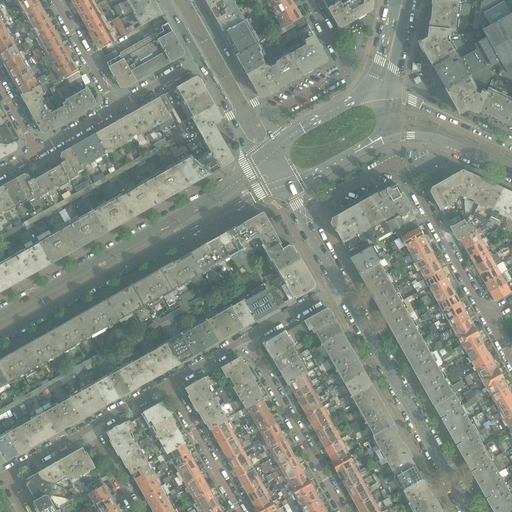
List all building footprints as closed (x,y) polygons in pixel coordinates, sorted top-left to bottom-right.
[(44,11),(43,9),(42,9),(43,9),(41,5),(40,6),(38,1),(37,0),(24,0),(17,4),(24,16),(15,22),(18,27),(27,21),(44,11)] [(98,6),(94,0),(71,0),(72,1),(74,5),(74,4),(77,9),(79,13),(80,15),(98,6)] [(126,0),(133,12),(155,0),(154,0),(126,0)] [(161,14),(159,11),(157,7),(157,5),(155,0),(133,12),(141,26),(161,14)] [(244,21),(232,0),(219,0),(210,5),(225,33),(245,21),(245,20),(244,21)] [(294,22),(301,18),(291,0),(280,0),(270,6),(283,28),(277,32),(279,36),(296,26),(294,22)] [(338,0),(323,0),(329,9),(340,3),(338,0)] [(372,8),(373,0),(369,0),(338,0),(340,3),(329,9),(338,26),(342,27),(370,11),(372,8)] [(471,2),(457,0),(455,0),(433,0),(432,14),(431,21),(430,22),(429,30),(451,33),(453,33),(455,16),(469,17),(471,2)] [(508,61),(511,58),(511,0),(482,0),(483,0),(482,1),(481,2),(477,29),(482,30),(484,32),(486,37),(469,46),(456,54),(434,67),(435,68),(445,86),(454,102),(459,112),(467,108),(469,108),(476,112),(486,90),(485,88),(490,78),(491,77),(491,76),(492,74),(491,72),(489,71),(488,72),(487,70),(490,69),(493,70),(497,67),(501,69),(502,68),(501,70),(504,71),(507,73),(504,67),(510,63),(508,61)] [(122,11),(118,4),(113,7),(117,14),(122,11)] [(107,22),(98,6),(80,15),(82,18),(84,21),(87,26),(86,26),(88,30),(89,30),(90,32),(107,22)] [(267,12),(266,11),(270,8),(269,6),(260,12),(262,15),(267,12)] [(52,26),(50,22),(47,17),(45,14),(44,11),(27,21),(36,38),(53,28),(52,26)] [(298,28),(306,23),(303,17),(301,18),(294,22),(296,26),(298,28)] [(14,34),(10,26),(7,28),(2,19),(0,20),(0,42),(11,36),(14,34)] [(262,51),(260,48),(258,43),(268,37),(272,35),(268,29),(260,34),(255,38),(245,21),(225,33),(245,68),(262,59),(263,58),(259,52),(262,51)] [(116,39),(107,22),(90,32),(91,34),(91,35),(93,38),(96,43),(98,47),(98,46),(99,48),(116,39)] [(122,89),(182,55),(183,51),(167,23),(161,27),(165,32),(158,36),(157,35),(154,37),(152,32),(144,37),(143,37),(142,41),(122,53),(121,55),(114,59),(112,56),(105,59),(122,89)] [(62,42),(60,39),(59,39),(57,34),(55,31),(53,28),(36,38),(41,46),(32,51),(37,60),(42,57),(63,45),(61,43),(62,42)] [(284,44),(298,36),(295,32),(295,33),(294,30),(280,38),(282,41),(284,44)] [(456,54),(450,42),(448,40),(451,38),(451,33),(429,30),(427,38),(420,42),(421,43),(428,57),(434,67),(456,54)] [(474,35),(472,32),(470,31),(465,35),(468,40),(469,39),(469,40),(466,42),(469,46),(486,37),(484,32),(473,38),(472,37),(474,36),(474,35)] [(282,41),(280,38),(279,36),(277,32),(272,35),(268,37),(273,46),(282,41)] [(23,50),(19,43),(16,45),(11,36),(0,42),(0,55),(0,56),(2,60),(3,62),(20,52),(23,50)] [(325,62),(326,58),(314,36),(304,41),(305,44),(303,45),(301,41),(287,49),(289,53),(288,53),(300,75),(313,68),(317,66),(325,62)] [(355,50),(354,40),(347,40),(346,40),(346,44),(347,51),(351,51),(351,50),(355,50)] [(71,59),(69,56),(66,51),(64,47),(63,45),(42,57),(52,74),(72,62),(71,59)] [(30,69),(20,52),(3,62),(5,64),(5,65),(7,68),(10,73),(9,73),(11,76),(13,79),(30,69)] [(264,96),(286,83),(289,82),(300,75),(288,53),(276,60),(275,62),(276,64),(272,66),(265,64),(262,59),(245,68),(260,95),(264,96)] [(38,64),(34,56),(30,58),(34,66),(38,64)] [(81,77),(78,71),(75,67),(73,63),(72,62),(52,74),(49,75),(46,77),(48,81),(50,80),(52,82),(59,78),(60,80),(65,78),(69,84),(81,77)] [(419,72),(420,63),(412,63),(412,72),(419,72)] [(38,82),(34,76),(30,69),(13,79),(14,81),(16,84),(19,89),(21,93),(22,95),(41,84),(41,85),(48,81),(46,77),(38,82)] [(187,120),(192,117),(214,105),(200,80),(194,78),(164,95),(172,109),(179,105),(187,120)] [(42,96),(46,94),(41,85),(41,84),(22,95),(30,109),(42,131),(45,132),(50,130),(48,125),(51,112),(47,111),(42,101),(44,100),(42,96)] [(94,100),(88,91),(87,88),(82,91),(80,87),(73,91),(75,95),(83,111),(95,104),(94,102),(94,101),(94,100)] [(511,93),(509,100),(486,90),(476,112),(482,114),(484,114),(511,126),(511,93)] [(83,111),(75,95),(65,100),(66,101),(62,103),(64,106),(52,113),(51,112),(48,125),(50,130),(83,111)] [(172,109),(164,95),(160,97),(158,98),(170,118),(171,118),(168,112),(172,109)] [(170,118),(158,98),(147,105),(158,125),(170,118)] [(133,139),(158,125),(147,105),(122,119),(133,139)] [(227,148),(217,130),(217,131),(213,124),(219,120),(220,117),(214,105),(192,117),(200,133),(196,135),(204,149),(213,152),(215,156),(227,149),(227,148)] [(14,141),(0,116),(0,142),(8,145),(14,141)] [(108,153),(133,139),(122,119),(97,133),(108,153)] [(180,135),(176,127),(172,121),(169,122),(172,128),(171,128),(176,137),(180,135)] [(102,157),(108,153),(97,133),(71,148),(82,168),(95,161),(96,162),(102,158),(102,157)] [(172,145),(185,138),(183,133),(180,135),(176,137),(167,141),(166,142),(170,150),(173,148),(172,145)] [(162,144),(166,142),(167,141),(165,138),(153,145),(155,148),(156,148),(159,146),(162,144)] [(0,157),(16,149),(16,146),(14,141),(8,145),(0,142),(0,157)] [(220,167),(230,161),(231,157),(227,149),(215,156),(213,152),(204,149),(192,157),(184,144),(182,143),(177,145),(179,150),(172,154),(178,165),(189,184),(220,167)] [(78,175),(77,173),(83,170),(82,168),(71,148),(62,153),(61,156),(65,163),(48,172),(56,187),(78,175)] [(134,159),(130,153),(126,156),(129,162),(134,159)] [(111,160),(108,154),(102,157),(105,163),(111,160)] [(103,177),(104,177),(97,164),(95,165),(98,171),(95,172),(97,175),(91,179),(93,183),(96,181),(100,179),(103,177)] [(189,184),(178,165),(152,180),(162,199),(189,184)] [(465,197),(465,184),(470,174),(462,170),(432,187),(431,191),(441,209),(455,202),(454,199),(458,197),(458,195),(465,197)] [(34,200),(56,187),(48,172),(32,181),(28,175),(24,174),(15,179),(26,199),(27,201),(33,198),(34,200)] [(493,208),(502,188),(470,174),(465,184),(465,197),(474,200),(473,202),(486,208),(487,206),(493,208)] [(26,199),(15,179),(4,185),(16,205),(26,199)] [(79,191),(82,189),(86,187),(89,185),(92,184),(89,179),(74,188),(77,192),(79,191)] [(134,215),(162,199),(152,180),(123,196),(134,215)] [(0,214),(16,205),(4,185),(0,187),(0,214)] [(417,220),(398,185),(397,186),(395,185),(394,185),(389,188),(389,187),(386,189),(407,224),(407,225),(415,221),(417,220)] [(75,193),(77,192),(74,188),(74,189),(62,195),(64,199),(68,197),(72,195),(75,193)] [(407,224),(386,189),(385,188),(358,204),(370,226),(379,221),(381,224),(388,237),(393,234),(390,228),(393,226),(393,228),(399,225),(400,228),(407,224)] [(511,193),(502,188),(493,208),(500,212),(499,214),(511,219),(511,193)] [(55,205),(64,200),(61,195),(48,203),(51,207),(55,205)] [(106,231),(134,215),(123,196),(95,212),(106,231)] [(106,231),(95,212),(80,220),(77,216),(71,220),(64,209),(62,210),(61,208),(71,202),(68,197),(64,199),(64,200),(55,205),(59,212),(67,227),(78,247),(106,231)] [(367,240),(361,231),(370,226),(358,204),(333,218),(332,223),(348,251),(366,241),(367,240)] [(451,226),(461,220),(458,215),(457,216),(454,210),(445,215),(448,220),(447,221),(451,226)] [(488,220),(478,216),(479,214),(474,212),(472,216),(483,225),(485,226),(488,220)] [(33,223),(43,218),(40,213),(36,215),(32,218),(27,221),(31,228),(35,226),(33,223)] [(257,242),(258,232),(256,228),(268,222),(263,214),(260,213),(218,237),(229,256),(230,256),(233,261),(233,262),(247,254),(246,253),(252,250),(250,245),(257,242)] [(460,239),(484,226),(483,226),(480,227),(477,223),(473,225),(472,224),(471,225),(468,220),(465,222),(464,220),(461,221),(461,220),(451,226),(458,240),(460,239)] [(16,233),(26,227),(27,230),(31,228),(27,221),(21,223),(16,227),(13,228),(16,233)] [(419,227),(415,221),(407,225),(407,224),(400,228),(399,225),(393,228),(393,226),(390,228),(393,234),(395,233),(398,239),(399,238),(419,227)] [(282,248),(268,222),(256,228),(258,232),(257,242),(256,245),(262,246),(264,243),(265,245),(264,245),(272,261),(273,260),(278,269),(299,257),(293,245),(289,244),(282,248)] [(465,248),(481,239),(478,235),(482,233),(481,232),(487,228),(484,226),(460,239),(462,242),(461,244),(463,247),(465,247),(465,248)] [(78,247),(67,227),(52,236),(48,230),(43,233),(47,239),(40,243),(50,262),(78,247)] [(405,246),(424,236),(423,234),(423,233),(422,231),(421,230),(419,227),(399,238),(402,243),(403,242),(405,246)] [(5,239),(16,233),(13,228),(12,229),(9,230),(1,235),(0,235),(0,238),(3,244),(7,242),(5,239)] [(409,255),(428,244),(424,236),(405,246),(408,250),(406,251),(409,255)] [(202,272),(229,256),(218,237),(191,252),(202,272)] [(470,256),(486,248),(488,247),(483,238),(481,240),(481,239),(465,248),(467,251),(466,252),(468,255),(469,256),(470,256)] [(371,248),(366,241),(348,251),(360,273),(380,261),(381,261),(373,247),(371,248)] [(22,278),(50,262),(40,243),(12,259),(22,278)] [(415,262),(433,252),(428,244),(409,255),(411,260),(413,259),(415,262)] [(475,265),(491,257),(486,248),(470,256),(471,259),(471,261),(473,264),(474,265),(475,265)] [(174,287),(202,272),(191,252),(163,268),(174,287)] [(418,272),(420,271),(437,261),(435,258),(435,256),(433,252),(415,262),(417,266),(415,267),(418,272)] [(313,281),(306,269),(299,257),(278,269),(286,283),(294,297),(311,288),(313,281)] [(480,274),(496,265),(491,257),(475,265),(476,268),(476,270),(478,273),(479,273),(480,274)] [(0,290),(22,278),(12,259),(0,265),(0,290)] [(401,265),(398,260),(392,264),(395,269),(401,265)] [(397,286),(390,272),(387,274),(380,261),(360,273),(375,301),(395,290),(394,288),(397,286)] [(422,280),(441,269),(439,266),(440,264),(438,262),(437,262),(437,261),(420,271),(421,274),(420,275),(422,280)] [(484,283),(500,274),(496,265),(480,274),(481,277),(481,278),(482,282),(484,282),(484,283)] [(404,271),(403,269),(402,266),(393,271),(396,276),(404,271)] [(152,300),(174,287),(163,268),(136,283),(146,303),(150,308),(155,305),(152,300)] [(429,287),(446,278),(445,276),(446,275),(444,273),(443,272),(441,269),(422,280),(425,285),(427,284),(429,287)] [(274,302),(269,293),(264,285),(257,271),(248,277),(247,276),(235,283),(244,300),(255,319),(277,307),(274,302)] [(489,291),(509,281),(504,272),(501,274),(500,274),(484,283),(486,286),(486,287),(487,290),(489,291)] [(432,296),(450,285),(449,282),(449,281),(448,279),(446,278),(429,287),(431,291),(429,292),(432,296)] [(509,281),(489,291),(491,294),(491,296),(492,299),(494,299),(495,300),(510,292),(511,291),(508,286),(510,285),(508,281),(509,281)] [(278,288),(284,284),(282,282),(271,289),(272,291),(278,288)] [(119,318),(146,303),(136,283),(108,299),(119,318)] [(455,294),(455,293),(455,291),(454,289),(452,289),(450,285),(432,296),(435,301),(436,300),(438,303),(455,294)] [(408,314),(395,290),(375,301),(389,325),(408,314)] [(187,301),(184,295),(182,296),(179,291),(177,292),(182,300),(184,304),(187,301)] [(441,312),(460,302),(458,299),(458,297),(457,295),(456,295),(455,294),(438,303),(440,307),(438,308),(441,312)] [(284,303),(281,298),(274,302),(277,307),(284,303)] [(91,334),(119,318),(108,299),(80,315),(91,334)] [(230,333),(255,319),(244,300),(220,314),(230,333)] [(447,320),(464,310),(464,309),(464,308),(463,306),(462,305),(460,302),(441,312),(444,318),(445,317),(447,320)] [(195,315),(198,307),(197,304),(195,306),(191,308),(187,310),(185,311),(187,316),(194,312),(195,315)] [(315,331),(334,320),(329,310),(326,309),(294,327),(299,334),(302,339),(312,333),(312,332),(315,331)] [(450,329),(469,318),(467,315),(467,314),(466,312),(465,311),(464,310),(447,320),(449,324),(448,325),(450,329)] [(430,318),(427,313),(420,316),(424,322),(430,318)] [(206,347),(230,333),(220,314),(195,328),(206,347)] [(416,327),(421,324),(418,319),(413,322),(408,314),(389,325),(404,351),(423,340),(416,327)] [(69,347),(78,341),(91,334),(80,315),(52,331),(63,350),(69,361),(73,359),(71,355),(73,354),(69,347)] [(456,336),(474,326),(472,322),(471,321),(469,318),(450,329),(453,334),(455,333),(456,336)] [(163,330),(175,323),(172,319),(160,325),(163,330)] [(350,346),(334,320),(315,331),(330,357),(350,346)] [(180,361),(206,347),(195,328),(186,333),(181,325),(178,327),(182,335),(170,342),(180,361)] [(437,331),(433,325),(428,328),(432,334),(437,331)] [(461,345),(479,335),(474,326),(456,336),(459,340),(457,341),(460,346),(461,345)] [(289,340),(299,334),(294,327),(267,342),(266,345),(273,357),(292,346),(289,340)] [(35,366),(63,350),(52,331),(24,346),(35,366)] [(138,344),(150,337),(147,333),(135,340),(138,344)] [(466,354),(484,344),(481,340),(482,338),(481,335),(479,335),(461,345),(463,349),(462,350),(465,355),(466,354)] [(435,351),(446,345),(442,339),(437,343),(438,345),(433,348),(435,351)] [(438,367),(423,340),(404,351),(419,378),(438,367)] [(156,375),(180,361),(170,342),(160,348),(156,341),(154,343),(157,349),(145,356),(156,375)] [(469,363),(488,352),(486,349),(487,347),(486,344),(484,344),(466,354),(468,357),(467,358),(469,363)] [(38,370),(35,366),(24,346),(0,359),(0,368),(7,381),(22,373),(25,378),(38,370)] [(300,359),(292,346),(273,357),(288,383),(289,383),(306,373),(307,373),(300,359)] [(364,372),(350,346),(330,357),(344,383),(364,372)] [(453,358),(450,352),(441,357),(444,363),(453,358)] [(476,371),(493,361),(493,360),(493,358),(492,355),(490,355),(488,352),(469,363),(472,368),(474,367),(476,371)] [(131,389),(156,375),(145,356),(120,370),(131,389)] [(106,403),(131,389),(120,370),(112,375),(105,363),(106,363),(103,357),(100,359),(98,360),(107,378),(95,384),(106,403)] [(248,372),(241,360),(238,359),(219,370),(220,373),(223,371),(227,378),(229,376),(232,381),(248,372)] [(480,379),(498,369),(499,367),(497,365),(495,364),(493,361),(476,371),(474,371),(477,376),(478,376),(480,379)] [(75,378),(87,371),(85,367),(83,369),(79,371),(76,373),(73,374),(75,378)] [(452,393),(438,367),(419,378),(433,403),(452,393)] [(460,371),(461,371),(458,367),(447,373),(449,377),(456,373),(460,371)] [(485,387),(503,377),(498,369),(480,379),(479,380),(482,385),(483,384),(485,387)] [(262,398),(257,390),(258,389),(248,372),(232,381),(235,386),(234,387),(238,395),(233,398),(230,393),(226,395),(227,398),(230,402),(231,403),(240,398),(245,407),(262,398)] [(378,398),(364,372),(344,383),(359,409),(378,398)] [(294,390),(311,381),(306,373),(289,383),(290,384),(289,384),(291,389),(293,388),(294,390)] [(63,386),(71,381),(71,380),(75,378),(73,374),(73,375),(69,377),(66,379),(62,381),(61,381),(63,386)] [(459,377),(456,374),(450,378),(454,383),(460,379),(459,377)] [(210,393),(208,388),(210,387),(206,381),(209,379),(214,388),(216,387),(217,389),(221,387),(214,375),(209,378),(208,376),(188,387),(187,390),(194,402),(210,393)] [(473,383),(468,375),(464,378),(468,386),(473,383)] [(490,396),(507,386),(505,383),(506,382),(503,377),(485,387),(487,391),(486,392),(488,397),(490,396)] [(313,385),(311,381),(294,390),(296,392),(294,393),(296,398),(297,397),(298,399),(313,390),(311,386),(313,385)] [(51,393),(63,386),(60,382),(58,383),(55,385),(51,387),(48,388),(51,393)] [(81,417),(106,403),(95,384),(70,399),(81,417)] [(493,405),(511,394),(510,391),(510,389),(509,387),(507,387),(507,386),(490,396),(492,400),(490,400),(493,405)] [(50,394),(47,389),(46,390),(42,392),(45,397),(50,394)] [(303,406),(320,397),(318,394),(316,395),(313,390),(298,399),(299,400),(298,401),(300,405),(302,404),(303,406)] [(341,403),(345,401),(346,402),(351,399),(349,395),(344,397),(339,400),(333,390),(329,392),(337,405),(341,403)] [(475,398),(474,394),(473,394),(472,392),(466,396),(469,401),(475,398)] [(482,400),(478,392),(474,394),(475,398),(478,402),(478,403),(482,400)] [(226,418),(215,398),(213,399),(210,393),(194,402),(204,420),(205,419),(209,427),(226,418)] [(465,414),(453,393),(452,393),(433,403),(436,408),(437,409),(440,415),(442,415),(443,417),(443,419),(446,425),(446,426),(448,430),(468,419),(465,414)] [(499,412),(511,404),(511,394),(493,405),(496,410),(497,409),(499,412)] [(322,401),(320,397),(303,406),(305,408),(303,409),(305,414),(306,414),(307,415),(323,407),(320,402),(322,401)] [(266,407),(265,405),(266,405),(263,400),(261,401),(260,400),(262,398),(245,407),(245,408),(244,409),(246,412),(246,413),(248,411),(250,415),(266,407)] [(393,424),(378,398),(359,409),(373,435),(393,424)] [(470,406),(478,402),(475,398),(469,401),(468,402),(470,406)] [(56,431),(81,417),(70,399),(45,413),(56,431)] [(170,416),(163,404),(159,403),(140,414),(141,416),(144,414),(148,421),(150,420),(153,425),(170,416)] [(502,421),(511,415),(511,404),(499,412),(501,416),(499,417),(502,421)] [(313,422),(329,414),(324,406),(323,407),(307,415),(308,416),(307,417),(309,421),(311,420),(313,422)] [(253,425),(269,416),(268,414),(270,413),(268,408),(267,408),(266,407),(250,415),(253,420),(251,421),(253,425)] [(12,416),(9,411),(2,415),(5,420),(12,416)] [(31,445),(56,431),(45,413),(21,427),(31,445)] [(316,431),(332,422),(329,418),(331,417),(329,414),(313,422),(314,425),(312,426),(315,430),(316,431)] [(508,428),(511,426),(511,415),(502,421),(505,426),(507,426),(508,428)] [(180,434),(176,427),(170,416),(153,425),(156,431),(155,432),(158,438),(155,440),(156,442),(160,440),(163,447),(160,448),(164,454),(168,451),(183,443),(184,443),(179,434),(180,434)] [(260,432),(275,424),(274,422),(275,421),(272,417),(270,418),(269,416),(253,425),(255,429),(257,428),(260,432)] [(148,428),(142,417),(137,420),(143,431),(148,428)] [(480,431),(472,417),(468,419),(448,430),(451,435),(452,435),(455,441),(457,442),(458,444),(458,445),(461,451),(461,453),(463,457),(483,446),(476,433),(480,431)] [(215,435),(232,426),(230,422),(229,423),(227,420),(227,419),(226,418),(209,427),(210,428),(211,427),(211,429),(213,434),(214,433),(215,435)] [(352,431),(363,424),(361,419),(349,426),(352,431)] [(130,438),(127,432),(129,431),(126,425),(130,422),(129,420),(110,431),(109,435),(116,446),(130,438)] [(0,449),(6,460),(31,445),(21,427),(20,427),(17,422),(5,429),(8,434),(0,438),(0,449)] [(322,439),(338,430),(336,426),(334,427),(332,422),(316,431),(317,433),(316,433),(319,438),(320,437),(322,439)] [(262,441),(279,432),(277,430),(279,429),(277,425),(276,425),(275,424),(260,432),(262,435),(262,437),(260,438),(262,441)] [(354,435),(366,428),(363,424),(352,431),(354,435)] [(404,446),(398,436),(395,430),(396,429),(393,424),(373,435),(372,436),(385,457),(379,460),(382,465),(388,462),(408,451),(405,445),(404,446)] [(235,430),(234,429),(232,426),(215,435),(216,438),(218,442),(219,442),(220,444),(235,435),(233,431),(235,430)] [(340,433),(338,430),(322,439),(323,441),(321,442),(324,446),(325,447),(341,439),(338,435),(340,433)] [(269,448),(284,440),(283,438),(284,438),(282,433),(280,434),(279,432),(262,441),(264,445),(264,446),(267,444),(269,448)] [(224,452),(242,442),(241,442),(243,441),(241,438),(238,440),(235,435),(220,444),(221,445),(220,446),(222,450),(223,450),(224,452)] [(501,444),(508,439),(506,435),(499,440),(501,444)] [(147,463),(140,450),(136,443),(134,444),(130,438),(116,446),(126,464),(127,464),(131,472),(146,464),(147,463)] [(505,451),(497,438),(494,440),(502,453),(505,451)] [(331,455),(347,446),(345,442),(343,443),(341,439),(325,447),(326,449),(325,449),(328,454),(330,453),(331,455)] [(271,458),(288,449),(287,447),(289,446),(286,441),(285,442),(284,440),(269,448),(271,452),(272,453),(270,454),(271,458)] [(244,446),(243,445),(242,442),(224,452),(226,454),(225,455),(227,459),(228,458),(229,460),(244,452),(242,447),(244,446)] [(169,461),(187,451),(186,448),(184,444),(183,444),(183,443),(168,451),(170,456),(167,458),(169,461)] [(155,453),(151,447),(151,446),(150,444),(146,446),(151,455),(155,453)] [(491,460),(487,453),(490,451),(486,444),(483,446),(463,457),(466,461),(467,462),(470,468),(472,468),(473,471),(473,472),(472,472),(476,478),(476,480),(478,484),(498,473),(506,468),(499,455),(491,460)] [(159,451),(155,445),(151,447),(155,453),(158,457),(161,456),(159,452),(159,451)] [(333,465),(350,455),(347,451),(349,450),(347,446),(331,455),(332,457),(329,459),(333,465)] [(85,471),(94,467),(84,450),(83,450),(82,448),(64,458),(63,458),(59,460),(59,461),(58,461),(66,476),(67,479),(72,476),(73,478),(85,471)] [(278,465),(294,456),(293,455),(294,454),(291,450),(289,451),(288,449),(271,458),(273,462),(274,462),(276,461),(278,465)] [(177,467),(191,458),(191,457),(189,453),(188,453),(187,451),(169,461),(171,465),(175,463),(177,467)] [(418,473),(413,463),(410,457),(411,456),(408,451),(388,462),(403,489),(423,477),(420,472),(418,473)] [(234,468),(251,459),(253,458),(259,454),(258,452),(252,455),(251,454),(249,455),(247,456),(244,452),(229,460),(230,462),(229,462),(232,467),(233,466),(234,468)] [(339,471),(356,462),(354,459),(352,460),(350,455),(333,465),(336,471),(338,470),(339,471)] [(281,474),(297,465),(296,463),(298,462),(295,458),(294,456),(278,465),(281,470),(279,471),(281,474)] [(370,465),(366,457),(362,460),(366,468),(364,468),(366,472),(372,469),(370,465)] [(178,477),(196,466),(195,464),(193,459),(192,460),(191,458),(177,467),(179,471),(176,473),(178,477)] [(253,463),(253,462),(251,459),(234,468),(235,471),(234,471),(237,475),(239,477),(254,468),(251,464),(253,463)] [(273,469),(268,460),(264,463),(268,471),(273,469)] [(51,497),(54,484),(54,483),(66,476),(58,461),(57,462),(56,462),(52,464),(52,465),(51,465),(51,466),(49,465),(46,467),(45,469),(33,476),(32,475),(28,477),(29,478),(28,479),(29,480),(27,482),(36,499),(43,495),(51,497)] [(344,480),(360,471),(358,467),(356,469),(354,465),(357,463),(356,462),(339,471),(339,472),(338,472),(339,474),(338,474),(341,479),(342,478),(344,480)] [(268,471),(264,463),(259,465),(264,474),(268,471)] [(160,487),(147,464),(146,464),(131,472),(144,495),(160,487)] [(288,481),(303,473),(302,471),(303,471),(300,466),(298,467),(297,465),(281,474),(283,479),(286,477),(288,481)] [(186,483),(200,474),(200,473),(198,468),(197,469),(196,466),(178,477),(180,481),(184,479),(186,483)] [(243,485),(260,475),(258,472),(256,473),(256,471),(254,468),(239,477),(239,478),(239,479),(241,483),(242,483),(243,485)] [(360,477),(362,476),(361,475),(366,472),(364,469),(360,471),(344,480),(345,482),(343,483),(346,488),(346,487),(347,488),(362,480),(360,477)] [(290,491),(309,480),(306,474),(304,475),(303,473),(288,481),(290,486),(288,487),(290,491)] [(511,499),(511,496),(498,473),(478,484),(481,488),(482,489),(485,495),(487,495),(487,496),(488,497),(488,499),(491,505),(491,506),(493,510),(511,499)] [(187,492),(205,482),(203,480),(204,479),(202,475),(201,475),(200,474),(186,483),(188,487),(185,489),(187,492)] [(263,479),(262,478),(260,475),(243,485),(244,487),(244,488),(246,492),(247,491),(248,493),(263,485),(261,481),(263,479)] [(433,500),(428,489),(424,484),(426,483),(423,477),(403,489),(415,511),(423,511),(438,504),(435,499),(433,500)] [(88,494),(104,485),(100,478),(92,483),(88,486),(85,487),(88,494)] [(309,480),(290,491),(291,492),(293,491),(295,495),(293,496),(295,499),(312,489),(311,487),(313,486),(309,480)] [(353,496),(369,487),(367,483),(365,484),(362,480),(347,488),(348,490),(347,490),(350,495),(352,494),(353,496)] [(195,498),(209,490),(208,489),(209,488),(207,484),(206,484),(205,482),(187,492),(189,496),(192,494),(193,495),(195,498)] [(110,495),(109,493),(104,485),(88,494),(92,501),(83,506),(85,510),(94,505),(110,495)] [(167,499),(164,494),(169,491),(165,485),(160,488),(160,487),(144,495),(153,511),(170,511),(173,510),(177,508),(174,502),(180,498),(177,493),(175,489),(169,492),(172,496),(167,499)] [(253,501),(269,492),(268,488),(265,489),(263,485),(248,493),(249,495),(248,495),(251,500),(251,499),(253,501)] [(371,491),(369,487),(353,496),(354,498),(352,499),(355,504),(356,503),(356,505),(372,496),(369,492),(371,491)] [(296,511),(300,508),(318,498),(316,495),(317,493),(315,490),(314,490),(313,489),(312,489),(295,499),(295,500),(297,499),(300,504),(298,505),(294,507),(296,511)] [(196,508),(213,498),(212,495),(213,495),(211,491),(210,491),(209,490),(195,498),(197,503),(194,505),(196,508)] [(255,510),(272,501),(270,497),(272,496),(269,492),(253,501),(254,503),(252,504),(255,510)] [(189,500),(185,493),(181,496),(179,493),(178,494),(180,496),(179,497),(184,505),(187,503),(187,501),(189,500)] [(50,499),(51,497),(43,495),(36,499),(37,500),(35,501),(36,503),(34,504),(38,511),(54,511),(57,511),(50,499)] [(105,511),(116,506),(115,504),(110,495),(94,505),(98,511),(105,511)] [(361,511),(362,511),(378,503),(376,499),(374,500),(372,496),(356,505),(357,506),(356,506),(359,511),(361,510),(361,511)] [(202,511),(206,511),(218,505),(217,504),(218,504),(216,500),(215,500),(213,498),(196,508),(198,511),(201,510),(202,511)] [(314,511),(323,507),(321,504),(322,503),(320,499),(319,499),(318,498),(300,508),(300,509),(302,508),(304,511),(314,511)] [(511,511),(511,499),(493,510),(494,511),(511,511)] [(271,511),(279,508),(277,505),(275,506),(272,501),(255,510),(256,511),(271,511)] [(380,511),(378,508),(381,507),(378,503),(362,511),(380,511)]
